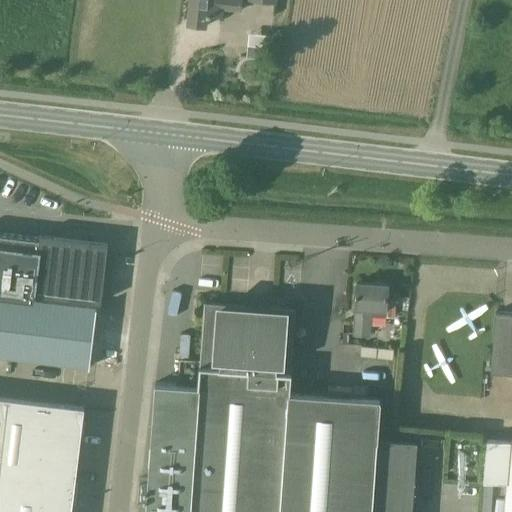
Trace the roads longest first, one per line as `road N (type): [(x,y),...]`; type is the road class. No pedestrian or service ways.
road 1 (unclassified): [(511,250),(162,222)]
road 2 (secondary): [(511,175),(168,135)]
road 3 (unclassified): [(119,511),(146,270),(162,222)]
road 4 (secondary): [(168,135),(0,115)]
